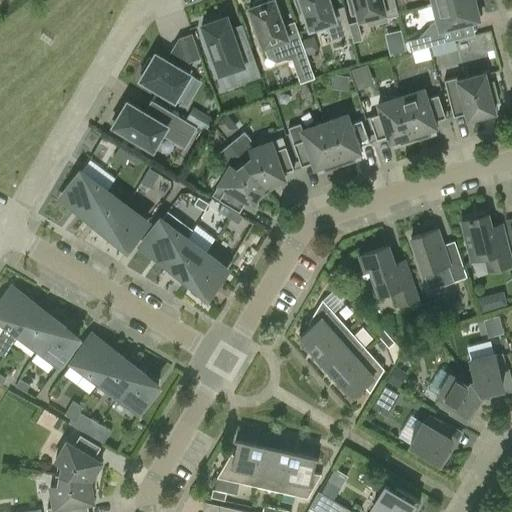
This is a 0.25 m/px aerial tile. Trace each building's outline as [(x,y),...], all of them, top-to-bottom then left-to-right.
[(260,0),(254,3),(253,7),(249,9),(263,49),(279,43),(282,54),(290,51),(302,84),(314,79),(295,24),(283,28),(273,0),(269,2),(266,0),(260,0)] [(330,41),(351,34),(344,7),(332,11),(328,0),(298,0),(296,1),(300,14),(304,12),(309,30),(325,25),(330,41)] [(386,18),(397,15),(393,0),(347,0),(351,16),(357,14),(359,21),(366,19),(368,26),(386,22),(386,18)] [(457,0),(433,6),(437,20),(419,40),(409,42),(412,52),(431,47),(433,56),(452,52),(450,42),(455,41),(452,28),(479,21),(478,16),(481,13),(478,1),(473,0),(457,0)] [(221,19),(220,15),(205,20),(206,24),(201,26),(208,44),(204,45),(209,60),(213,58),(219,75),(232,71),(238,86),(260,78),(250,48),(238,52),(226,17),(221,19)] [(387,34),(391,53),(404,51),(401,31),(387,34)] [(200,59),(192,34),(179,38),(187,63),(200,59)] [(140,81),(174,101),(190,75),(155,55),(152,60),(149,58),(140,73),(143,75),(140,81)] [(492,104),(497,102),(493,83),(487,85),(484,75),(458,81),(457,78),(444,81),(453,118),(466,115),(467,120),(494,114),(492,104)] [(423,90),(400,98),(414,141),(430,136),(428,131),(435,128),(434,123),(445,119),(438,96),(426,100),(423,90)] [(414,141),(400,98),(377,105),(380,114),(369,118),(376,141),(388,137),(390,143),(397,141),(399,146),(414,141)] [(112,127),(152,151),(161,136),(184,149),(197,129),(173,114),(166,126),(127,103),(123,109),(120,107),(112,119),(116,121),(112,127)] [(346,116),(324,123),(339,167),(354,162),(352,156),(360,153),(358,148),(369,144),(361,121),(350,125),(346,116)] [(324,123),(303,131),(301,123),(287,128),(301,167),(312,163),(314,169),(322,166),(324,172),(339,167),(324,123)] [(244,132),(229,145),(268,192),(277,184),(277,183),(284,180),(282,174),(293,170),(282,138),(254,148),(251,139),(244,132)] [(123,165),(127,158),(131,151),(120,145),(112,159),(123,165)] [(225,164),(230,166),(212,196),(239,213),(246,202),(253,206),(257,199),(258,200),(268,192),(229,145),(217,154),(225,164)] [(137,164),(141,157),(131,151),(127,158),(137,164)] [(159,174),(149,169),(145,176),(155,181),(159,174)] [(86,220),(107,192),(81,172),(62,198),(88,217),(85,219),(86,220)] [(107,192),(86,220),(105,234),(127,206),(107,192)] [(208,204),(198,198),(194,204),(204,211),(208,204)] [(243,217),(221,204),(217,211),(239,224),(243,217)] [(127,206),(105,234),(126,249),(147,221),(127,206)] [(167,211),(161,220),(142,245),(168,264),(165,267),(166,267),(187,239),(186,238),(193,229),(167,211)] [(471,218),(470,220),(461,222),(471,261),(484,257),(485,261),(489,260),(492,270),(511,264),(511,263),(502,225),(491,228),(488,215),(486,215),(483,215),(481,214),(479,214),(477,215),(475,215),(472,217),(471,218)] [(454,240),(442,244),(437,229),(411,238),(429,291),(454,282),(467,278),(463,267),(454,240)] [(207,254),(187,239),(166,267),(186,282),(207,254)] [(397,272),(388,246),(359,256),(365,272),(370,270),(378,295),(391,291),(396,306),(419,299),(408,268),(397,272)] [(207,254),(186,282),(206,297),(227,269),(207,254)] [(337,284),(331,290),(341,301),(347,295),(337,284)] [(0,304),(0,322),(4,325),(0,331),(0,354),(4,357),(17,335),(38,307),(36,310),(10,291),(0,304)] [(316,354),(346,328),(322,301),(307,325),(310,327),(299,336),(316,354)] [(58,322),(38,307),(17,335),(37,350),(58,322)] [(369,327),(379,337),(385,332),(375,321),(369,327)] [(58,322),(37,350),(57,365),(78,337),(58,322)] [(367,351),(346,328),(316,354),(337,378),(367,351)] [(382,341),(377,346),(382,352),(387,347),(388,348),(394,362),(401,350),(385,332),(379,337),(382,341)] [(98,383),(118,354),(116,357),(90,338),(71,364),(98,383)] [(383,370),(367,351),(337,378),(353,397),(365,387),(370,393),(383,370)] [(138,369),(118,354),(98,383),(117,397),(138,369)] [(472,368),(464,374),(482,397),(495,394),(493,389),(502,387),(499,374),(507,372),(503,354),(494,356),(494,355),(470,361),(472,368)] [(158,384),(138,369),(117,397),(137,412),(158,384)] [(482,397),(464,374),(457,379),(451,375),(439,396),(435,404),(451,414),(456,406),(467,413),(471,405),(476,408),(482,397)] [(29,385),(19,379),(15,386),(25,392),(29,385)] [(75,421),(83,407),(72,401),(64,415),(75,421)] [(447,437),(452,429),(428,415),(423,423),(410,444),(419,449),(416,453),(440,467),(451,450),(446,447),(451,440),(447,437)] [(111,431),(90,419),(82,433),(103,445),(111,431)] [(59,476),(96,483),(98,471),(97,470),(101,463),(94,459),(100,448),(80,435),(73,447),(66,443),(55,462),(61,466),(59,476)] [(250,486),(259,447),(237,442),(234,456),(231,454),(216,479),(250,486)] [(259,447),(250,486),(282,493),(291,454),(259,447)] [(316,460),(291,454),(282,493),(307,499),(321,475),(313,471),(316,460)] [(342,487),(347,473),(335,469),(331,483),(342,487)] [(96,483),(59,476),(57,485),(50,486),(53,508),(47,509),(47,511),(88,511),(87,504),(93,503),(92,495),(93,495),(96,483)] [(413,511),(420,501),(396,487),(394,491),(385,486),(372,507),(373,507),(370,511),(413,511)] [(226,493),(212,490),(210,497),(224,501),(226,493)] [(319,492),(312,507),(323,511),(349,511),(352,506),(319,492)] [(244,511),(201,502),(202,511),(244,511)]
